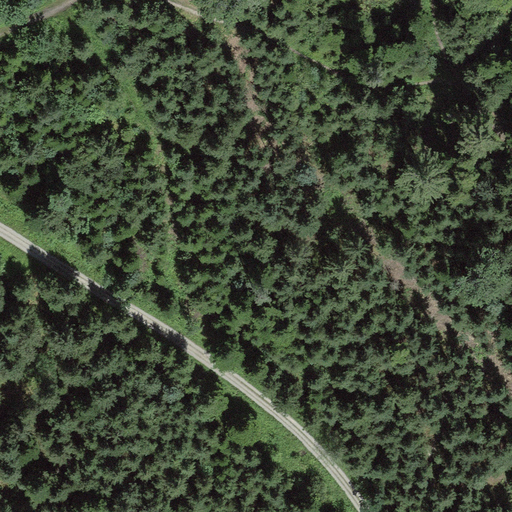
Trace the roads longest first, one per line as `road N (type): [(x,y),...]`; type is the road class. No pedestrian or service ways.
road 1 (track): [(0,230),(246,368),(373,511)]
road 2 (track): [(155,0),(373,87),(414,80),(429,57)]
